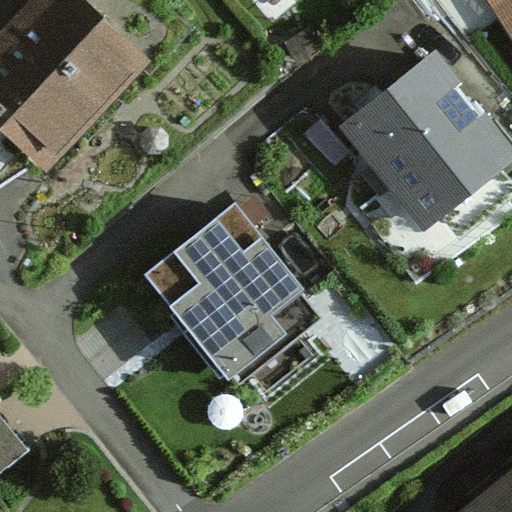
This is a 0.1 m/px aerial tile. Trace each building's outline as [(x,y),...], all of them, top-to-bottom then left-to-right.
[(0,116),(47,162),(152,55),(95,0),(33,0),(0,34),(0,116)] [(511,0),(485,0),(511,42),(511,0)] [(511,163),(437,63),(344,132),(425,240),(511,175),(511,163)] [(240,396),(324,332),(235,216),(145,286),(229,397),(236,391),(240,396)] [(0,482),(40,449),(0,402),(0,482)] [(511,511),(511,459),(448,511),(511,511)]
